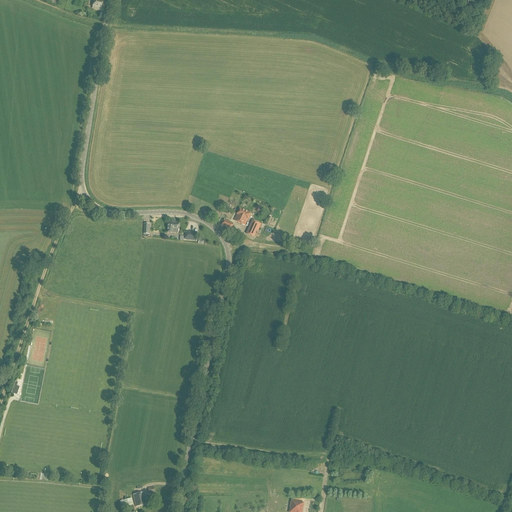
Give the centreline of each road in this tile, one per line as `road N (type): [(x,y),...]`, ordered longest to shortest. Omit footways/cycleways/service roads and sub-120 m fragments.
road 1 (tertiary): [(178,511),(228,256),(199,218),(111,213),(83,192),(112,0)]
road 2 (track): [(81,185),(0,404)]
